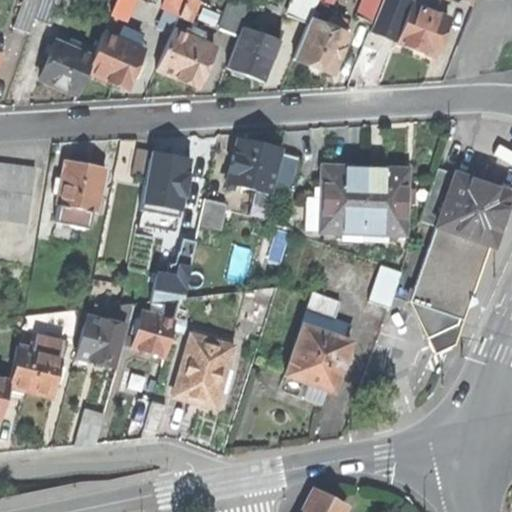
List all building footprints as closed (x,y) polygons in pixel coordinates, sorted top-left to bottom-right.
[(29,33),(34,19),(39,5),(24,0),(23,0),(14,27),(29,33)] [(34,19),(51,26),(59,0),(40,0),(39,5),(34,19)] [(116,0),(111,14),(124,20),(131,0),(116,0)] [(164,0),(161,8),(178,15),(183,0),(164,0)] [(197,0),(183,0),(178,15),(177,16),(189,21),(197,0)] [(248,0),(247,5),(259,9),(262,0),(248,0)] [(292,0),(286,15),(307,23),(310,14),(315,0),(292,0)] [(361,0),(355,17),(371,23),(380,0),(361,0)] [(412,47),(433,55),(437,44),(443,29),(447,18),(409,4),(395,41),(412,47)] [(232,47),(243,16),(226,9),(215,41),(232,47)] [(332,12),(329,22),(342,27),(346,17),(332,12)] [(329,22),(310,14),(307,23),(293,58),(310,65),(332,74),(337,61),(343,47),(349,30),(342,27),(329,22)] [(253,27),(251,32),(276,42),(279,32),(266,27),(265,32),(253,27)] [(251,32),(241,29),(227,67),(231,68),(231,74),(239,76),(243,73),(248,75),(261,80),(276,42),(251,32)] [(448,31),(443,29),(437,44),(442,46),(448,31)] [(176,78),(196,86),(212,46),(197,40),(199,35),(190,32),(185,30),(183,35),(171,30),(155,70),(176,78)] [(128,31),(123,42),(134,46),(139,36),(128,31)] [(104,80),(124,89),(141,49),(134,46),(123,42),(103,33),(92,59),(86,72),(104,80)] [(76,95),(86,72),(92,59),(75,51),(78,44),(69,41),(67,48),(54,42),(39,79),(56,86),(76,95)] [(348,49),(343,47),(337,61),(343,63),(348,49)] [(256,143),(237,139),(225,187),(233,189),(235,184),(269,193),(272,182),(279,153),(280,149),(256,143)] [(149,151),(135,148),(130,173),(144,176),(149,151)] [(296,158),(279,153),(272,182),(289,187),(296,158)] [(83,164),(64,161),(60,178),(57,194),(55,204),(71,207),(88,210),(94,212),(103,168),(83,164)] [(10,164),(0,162),(0,219),(26,223),(34,168),(10,164)] [(339,167),(321,166),(318,231),(361,233),(364,167),(339,167)] [(381,168),(364,167),(361,233),(404,234),(407,169),(381,168)] [(510,195),(436,169),(418,221),(435,227),(489,245),(492,246),(501,222),(510,195)] [(51,192),(57,194),(60,178),(54,177),(51,192)] [(197,197),(189,195),(182,228),(182,240),(194,242),(198,225),(203,198),(197,197)] [(224,203),(203,198),(198,225),(219,230),(224,203)] [(85,227),(88,210),(71,207),(68,224),(85,227)] [(410,301),(428,338),(457,325),(460,318),(473,279),(477,280),(481,268),(489,245),(435,227),(410,301)] [(188,268),(194,242),(182,240),(176,266),(188,268)] [(174,277),(176,266),(168,264),(166,275),(174,277)] [(367,301),(388,309),(400,275),(379,267),(367,301)] [(456,344),(477,280),(473,279),(460,318),(457,325),(428,338),(435,354),(456,344)] [(312,293),(305,311),(333,321),(339,302),(312,293)] [(161,307),(168,309),(176,311),(180,298),(161,300),(161,307)] [(119,305),(114,324),(121,326),(127,328),(134,303),(119,305)] [(168,309),(165,320),(173,322),(176,311),(168,309)] [(305,311),(301,325),(345,341),(349,326),(333,321),(305,311)] [(147,351),(163,356),(173,322),(165,320),(142,313),(132,347),(147,351)] [(91,362),(111,367),(121,326),(114,324),(84,316),(74,357),(91,362)] [(345,341),(301,325),(283,376),(305,384),(300,398),(308,401),(319,405),(324,390),(331,393),(338,372),(345,375),(351,357),(345,355),(350,342),(345,341)] [(232,347),(190,335),(173,396),(192,401),(214,408),(232,347)] [(28,393),(50,398),(60,356),(16,346),(8,381),(6,388),(28,393)] [(130,423),(143,427),(150,401),(137,398),(130,423)] [(142,429),(157,433),(164,405),(150,401),(143,427),(142,429)] [(102,414),(83,409),(74,445),(94,444),(102,414)] [(326,498),(312,490),(300,511),(340,511),(343,507),(326,498)]
